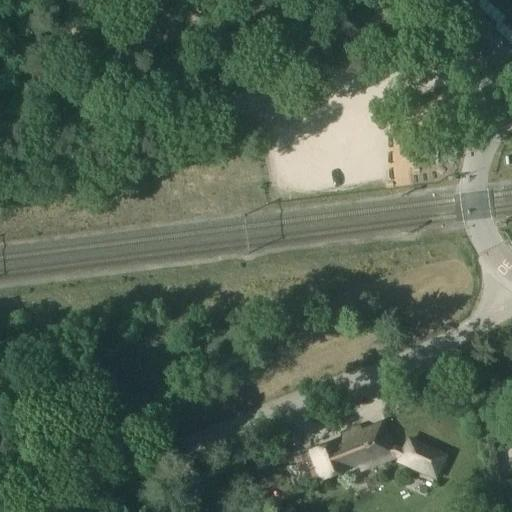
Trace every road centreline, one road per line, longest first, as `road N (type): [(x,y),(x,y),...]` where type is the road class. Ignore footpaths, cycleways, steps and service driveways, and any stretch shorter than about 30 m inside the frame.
road 1 (unclassified): [(30,511),(511,307)]
road 2 (unclassified): [(479,59),(253,99),(0,126)]
road 3 (tertiary): [(511,269),(477,220),(472,191),(484,125)]
